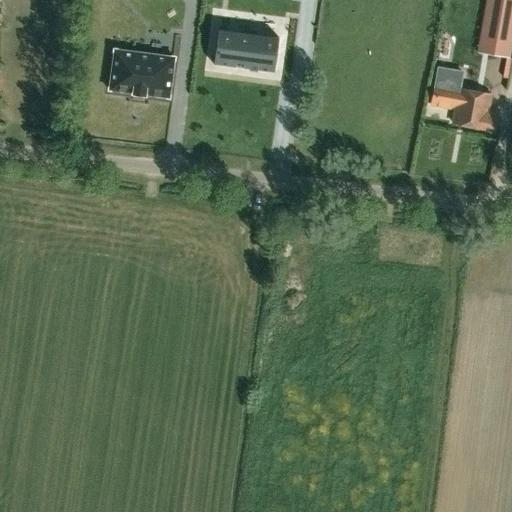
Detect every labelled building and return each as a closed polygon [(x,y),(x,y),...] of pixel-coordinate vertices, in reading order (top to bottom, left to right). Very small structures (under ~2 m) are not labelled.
[(511,0),(483,0),(476,54),(508,59),(511,35),(511,0)] [(0,11),(0,26),(14,27),(14,12),(0,11)] [(273,71),(278,36),(217,29),(214,63),(273,71)] [(169,96),(173,59),(174,59),(174,57),(172,57),(116,50),(116,49),(114,49),(113,51),(114,51),(109,88),(108,90),(110,90),(111,90),(132,92),(132,94),(145,96),(145,94),(167,97),(169,98),(169,96)] [(484,128),(484,127),(495,128),(498,111),(489,109),(491,94),(434,84),(431,105),(455,109),(453,122),(484,128)]
